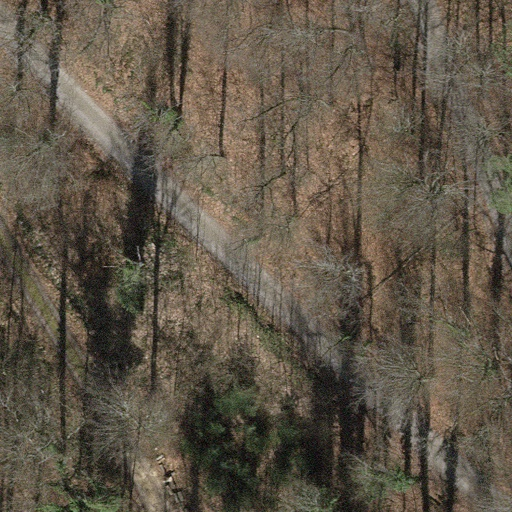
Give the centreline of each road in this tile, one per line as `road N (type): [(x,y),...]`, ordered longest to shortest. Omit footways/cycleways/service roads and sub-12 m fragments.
road 1 (track): [(0,18),(505,511)]
road 2 (track): [(0,250),(179,511)]
road 3 (track): [(511,241),(428,0)]
